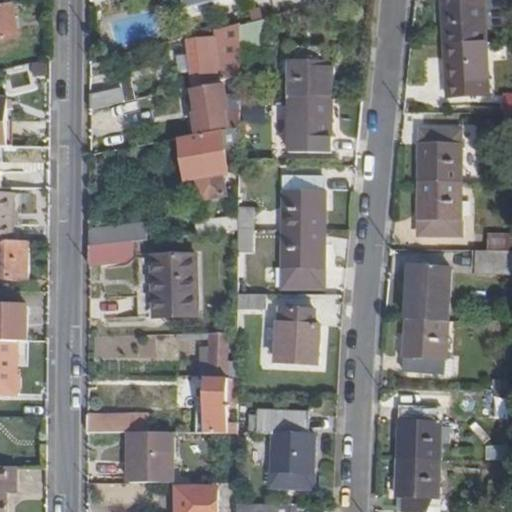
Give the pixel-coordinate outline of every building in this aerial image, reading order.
[(180,0),(182,12),(225,0),(180,0)] [(444,0),(447,46),(487,44),(485,9),(472,10),(471,0),(444,0)] [(484,0),(471,0),(472,10),(485,9),(484,0)] [(13,4),(0,7),(0,43),(20,39),(13,4)] [(269,59),(270,21),(241,29),(241,59),(269,59)] [(241,27),(217,33),(218,41),(190,44),(192,58),(194,76),(196,88),(232,80),(241,78),(241,59),(241,29),(241,27)] [(487,44),(447,46),(449,97),(489,95),(487,44)] [(294,49),(293,102),(332,102),(333,67),(328,67),(328,50),(294,49)] [(194,76),(192,58),(180,60),(182,77),(194,76)] [(231,92),(241,92),(241,78),(232,80),(231,92)] [(115,86),(117,92),(135,89),(133,82),(115,86)] [(135,89),(122,91),(125,104),(137,101),(135,89)] [(225,89),(197,94),(201,116),(198,117),(201,133),(227,128),(228,132),(241,130),(241,120),(226,122),(225,118),(230,117),(225,89)] [(93,111),(125,104),(122,91),(93,98),(93,111)] [(10,102),(0,102),(0,148),(3,149),(4,124),(10,124),(10,102)] [(331,155),(332,102),(293,102),(292,154),(306,154),(306,149),(312,149),(312,155),(331,155)] [(264,106),(244,106),(244,125),(264,126),(264,106)] [(228,132),(182,141),(189,182),(199,181),(203,202),(227,197),(223,176),(230,175),(226,152),(241,150),(241,130),(228,132)] [(422,184),(462,185),(463,134),(424,133),(424,149),(422,148),(422,172),(422,184)] [(299,180),(286,180),(286,196),(299,196),(299,180)] [(286,196),(286,233),(326,234),(326,197),(325,196),(325,181),(299,180),(299,196),(286,196)] [(462,185),(422,184),(421,237),(462,237),(462,185)] [(0,244),(15,245),(15,198),(0,198),(0,244)] [(240,232),(255,232),(255,211),(240,211),(240,219),(240,232)] [(201,236),(240,232),(240,219),(199,223),(201,236)] [(91,248),(135,244),(146,242),(144,226),(91,233),(91,248)] [(240,232),(240,254),(254,253),(255,232),(240,232)] [(319,268),(326,268),(326,234),(286,233),(286,268),(298,268),(298,285),(320,285),(319,268)] [(511,236),(489,237),(489,254),(511,254),(511,236)] [(0,244),(0,281),(30,282),(30,245),(15,245),(0,244)] [(136,265),(135,244),(91,248),(91,268),(136,265)] [(511,277),(511,254),(489,254),(480,254),(480,277),(511,277)] [(141,317),(155,317),(154,256),(140,256),(141,317)] [(198,258),(156,259),(156,318),(199,317),(198,258)] [(298,268),(286,268),(285,290),(325,290),(326,268),(319,268),(320,285),(298,285),(298,268)] [(409,322),(450,324),(453,271),(411,269),(409,322)] [(270,311),(270,296),(240,295),(239,311),(270,311)] [(0,308),(0,343),(19,344),(30,344),(30,309),(0,308)] [(317,315),(282,313),(279,363),(320,366),(322,331),(317,331),(317,315)] [(449,358),(450,324),(409,322),(406,373),(436,374),(437,358),(449,358)] [(212,343),(211,379),(239,379),(239,335),(179,337),(179,343),(212,343)] [(19,344),(0,343),(0,396),(18,396),(19,344)] [(456,359),(449,358),(437,358),(436,374),(456,375),(456,359)] [(197,435),(239,435),(239,401),(239,379),(211,379),(209,379),(209,405),(197,406),(197,435)] [(402,411),(400,461),(441,463),(441,445),(442,430),(443,413),(402,411)] [(310,415),(261,414),(261,435),(274,435),(273,491),(317,492),(317,478),(314,478),(315,439),(309,439),(310,415)] [(149,417),(90,417),(90,435),(131,434),(149,434),(149,417)] [(450,430),(442,430),(441,445),(449,446),(450,430)] [(174,485),(175,435),(149,434),(131,434),(131,485),(174,485)] [(439,500),(441,463),(400,461),(398,497),(405,498),(404,511),(426,511),(427,499),(439,500)] [(18,485),(18,468),(0,467),(0,511),(7,511),(8,494),(8,484),(18,485)] [(18,494),(18,485),(8,484),(8,494),(18,494)] [(218,511),(218,490),(184,490),(184,511),(218,511)]
